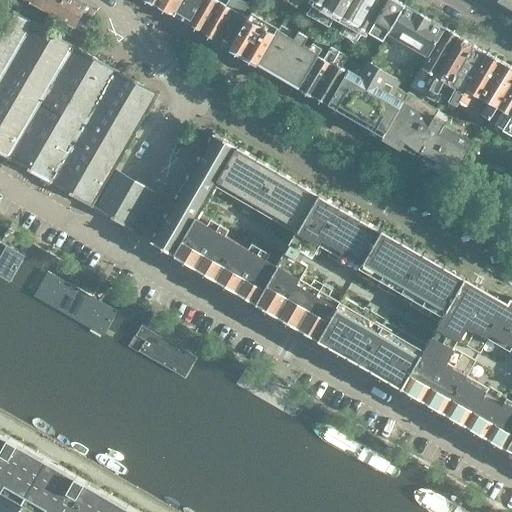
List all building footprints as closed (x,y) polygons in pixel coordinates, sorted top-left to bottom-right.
[(86,4),(79,0),(11,0),(14,1),(14,0),(27,0),(73,26),(86,4)] [(175,15),(183,0),(155,0),(154,3),(175,15)] [(202,0),(183,0),(175,15),(188,23),(202,0)] [(220,3),(214,0),(202,0),(188,23),(196,27),(203,31),(220,3)] [(216,40),(240,0),(239,0),(230,0),(226,7),(220,3),(203,31),(216,40)] [(230,47),(247,19),(240,15),(247,4),(240,0),(216,40),(230,47)] [(320,17),(330,0),(313,0),(318,3),(313,13),(320,17)] [(341,16),(350,0),(330,0),(320,17),(328,21),(334,12),(341,16)] [(369,32),(387,0),(350,0),(341,16),(369,32)] [(383,40),(404,4),(397,0),(387,0),(369,32),(383,40)] [(411,88),(445,28),(404,4),(383,40),(376,53),(370,62),(366,69),(352,61),(347,70),(327,104),(345,114),(347,110),(368,122),(366,126),(383,136),(408,93),(411,88)] [(0,83),(34,24),(0,5),(0,83)] [(266,68),(283,36),(286,32),(252,12),(247,19),(230,47),(266,68)] [(0,153),(7,158),(72,45),(34,24),(0,83),(0,153)] [(425,96),(429,89),(459,36),(445,28),(411,88),(425,96)] [(324,29),(321,36),(327,40),(331,33),(324,29)] [(300,88),(318,56),(320,52),(307,44),(311,37),(304,33),(300,40),(294,36),(291,41),(283,36),(266,68),(300,88)] [(443,96),(473,44),(472,44),(460,37),(459,36),(429,89),(443,96)] [(49,182),(114,69),(72,44),(72,45),(7,158),(9,160),(10,159),(49,182)] [(453,112),(460,99),(487,52),(486,52),(486,53),(483,51),(483,50),(476,47),(473,45),(474,45),(473,44),(443,96),(439,104),(453,112)] [(314,96),(339,51),(330,46),(323,59),(318,56),(300,88),(314,96)] [(370,62),(376,53),(369,49),(363,58),(370,62)] [(327,104),(347,70),(342,67),(348,56),(339,51),(314,96),(327,104)] [(481,98),(503,61),(487,52),(460,99),(469,104),(474,94),(481,98)] [(497,107),(511,81),(511,66),(503,61),(481,98),(488,102),(480,117),(488,122),(497,107)] [(115,169),(126,150),(158,95),(114,69),(49,182),(48,182),(51,184),(52,184),(90,206),(93,208),(93,207),(119,222),(131,229),(131,230),(134,232),(157,193),(142,184),(115,169)] [(505,129),(511,117),(511,81),(497,107),(505,112),(498,124),(505,129)] [(473,142),(444,125),(446,122),(434,116),(438,110),(408,93),(383,136),(415,154),(415,153),(417,149),(424,154),(422,158),(453,176),(473,142)] [(511,298),(510,297),(508,302),(428,256),(416,249),(404,242),(214,133),(211,138),(209,137),(207,140),(210,141),(200,157),(198,156),(196,159),(199,160),(189,176),(187,175),(185,178),(188,180),(185,183),(178,195),(176,194),(174,197),(177,199),(167,215),(165,213),(163,216),(166,218),(156,234),(154,232),(153,235),(155,237),(152,242),(349,355),(367,366),(511,449),(511,298)] [(27,256),(0,240),(0,276),(11,284),(27,256)] [(33,298),(70,319),(85,292),(49,271),(33,298)] [(120,312),(85,292),(70,319),(104,339),(120,312)] [(200,358),(142,325),(129,348),(187,381),(200,358)] [(267,362),(271,356),(264,352),(260,358),(267,362)] [(316,436),(318,438),(383,476),(385,477),(387,478),(389,478),(391,478),(393,478),(395,478),(397,477),(399,476),(398,474),(398,472),(397,470),(396,468),(395,466),(393,464),(391,463),(390,461),(328,425),(325,424),(322,423),(319,423),(316,423),(313,423),(309,423),(310,426),(312,429),(313,431),(315,434),(316,436)] [(141,511),(58,464),(0,430),(0,487),(4,491),(7,493),(10,495),(14,496),(17,491),(35,502),(33,507),(35,508),(37,510),(40,511),(141,511)] [(420,507),(429,511),(468,511),(431,490),(429,489),(426,489),(421,489),(419,489),(417,490),(414,491),(414,493),(414,495),(414,497),(414,499),(415,501),(416,503),(417,504),(419,506),(420,507)]
